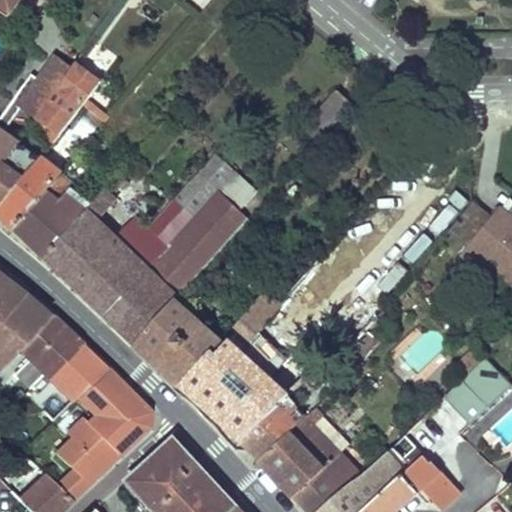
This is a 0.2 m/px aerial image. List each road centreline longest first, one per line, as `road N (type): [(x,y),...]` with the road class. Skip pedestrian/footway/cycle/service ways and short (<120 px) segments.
road 1 (tertiary): [(182,412),(0,246)]
road 2 (residential): [(327,0),(446,97),(511,99)]
road 3 (residential): [(182,412),(72,511)]
road 4 (tertiary): [(277,511),(182,412)]
